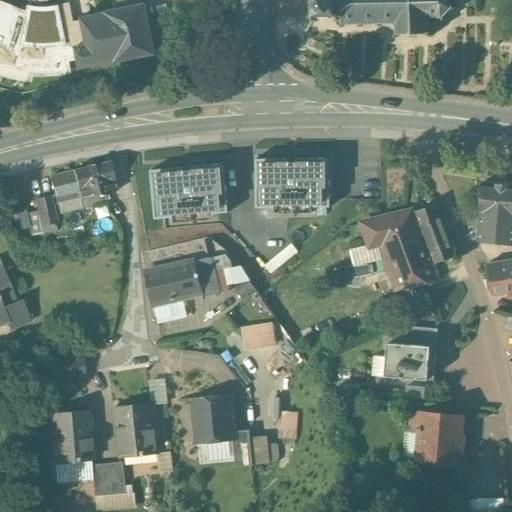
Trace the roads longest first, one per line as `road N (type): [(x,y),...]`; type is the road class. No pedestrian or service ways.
road 1 (residential): [(510,423),(468,254),(429,163),(425,113)]
road 2 (primary): [(264,104),(0,147)]
road 3 (primary): [(425,113),(264,104)]
